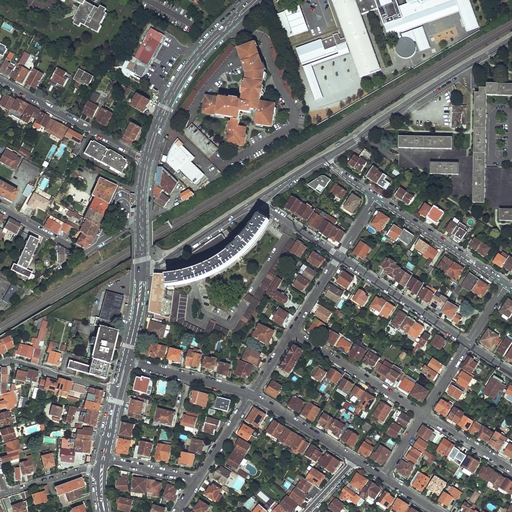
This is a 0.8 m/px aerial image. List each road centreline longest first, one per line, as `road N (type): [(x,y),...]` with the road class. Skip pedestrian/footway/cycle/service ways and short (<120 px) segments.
road 1 (residential): [(511,38),(325,157)]
road 2 (primary): [(147,161),(188,67),(255,0)]
road 3 (residential): [(0,80),(147,161)]
road 4 (residential): [(338,256),(467,344)]
road 5 (residential): [(505,284),(376,197)]
road 6 (residential): [(293,331),(423,415)]
road 7 (residential): [(126,360),(251,394)]
road 8 (residential): [(251,394),(355,459)]
road 9 (residential): [(0,363),(118,391)]
road 10 (residential): [(511,110),(495,113),(492,134),(494,158),(509,157),(511,117)]
